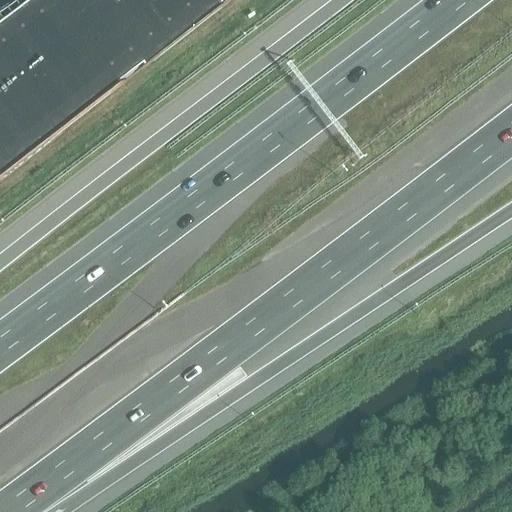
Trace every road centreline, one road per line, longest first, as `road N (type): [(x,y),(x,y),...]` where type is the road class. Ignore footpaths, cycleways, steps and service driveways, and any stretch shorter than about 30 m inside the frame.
road 1 (motorway): [(25,501),(511,124)]
road 2 (motorway): [(454,0),(0,344)]
road 3 (motorway): [(25,501),(236,390),(511,210)]
road 4 (motorway): [(342,0),(0,266)]
